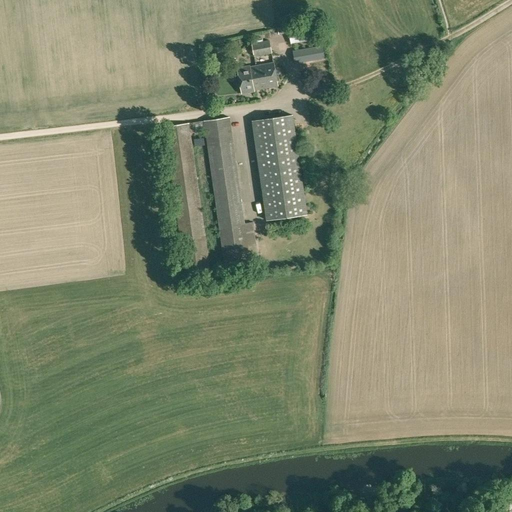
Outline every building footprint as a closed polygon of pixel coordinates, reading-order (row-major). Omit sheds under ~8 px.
[(307,42),(320,39),(318,26),(289,31),(290,40),(306,37),(307,42)] [(251,43),(254,56),(272,53),(269,40),(251,43)] [(323,44),(307,47),(309,60),(325,57),(323,44)] [(273,63),(255,66),(256,71),(249,73),(251,83),(255,83),(256,89),(278,85),(273,63)] [(256,71),(255,66),(250,67),(250,65),(237,68),(241,93),(254,91),(254,89),(256,89),(255,83),(251,83),(249,73),(256,71)] [(250,120),(264,213),(266,220),(305,214),(290,114),(250,120)] [(189,123),(164,127),(185,272),(190,271),(191,278),(206,276),(205,269),(210,268),(190,133),(205,131),(224,266),(250,262),(249,257),(258,255),(253,221),(244,223),(229,117),(204,121),(189,123)]
